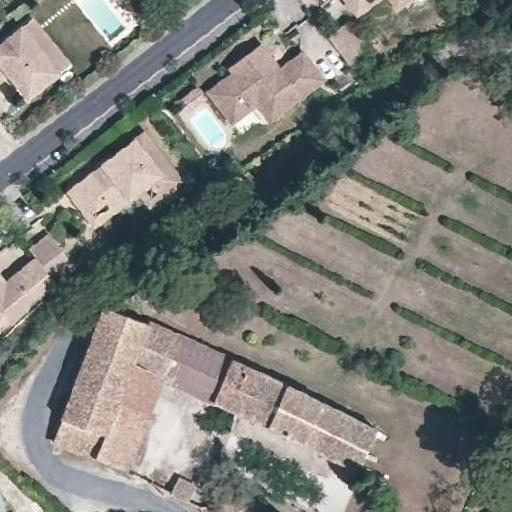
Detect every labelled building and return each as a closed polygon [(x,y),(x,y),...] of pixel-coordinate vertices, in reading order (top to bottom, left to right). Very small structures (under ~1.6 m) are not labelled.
[(384,0),(397,15),(416,0),(340,0),(356,20),(382,0),(384,0)] [(22,28),(59,73),(71,64),(33,19),(22,28)] [(325,43),(347,73),(368,56),(346,27),(325,43)] [(28,98),(59,73),(22,28),(0,45),(0,80),(8,74),(28,98)] [(280,116),(321,86),(302,60),(280,76),(261,51),(246,62),(232,72),(235,77),(210,95),(232,124),(255,105),(265,97),(280,116)] [(191,111),(205,100),(197,90),(183,101),(191,111)] [(280,116),(265,97),(255,105),(269,123),(280,116)] [(179,183),(145,137),(117,158),(121,163),(110,170),(104,168),(72,192),(88,215),(133,181),(140,189),(149,183),(159,197),(179,183)] [(121,163),(117,158),(112,162),(104,168),(110,170),(121,163)] [(94,223),(140,189),(133,181),(88,215),(94,223)] [(150,204),(159,197),(149,183),(140,189),(150,204)] [(48,238),(30,251),(35,259),(53,284),(72,270),(48,238)] [(3,285),(0,280),(0,276),(3,274),(0,270),(0,318),(4,315),(13,324),(14,325),(31,310),(30,310),(56,288),(53,284),(35,259),(20,271),(8,280),(3,285)] [(8,280),(3,274),(0,276),(0,280),(3,285),(8,280)] [(196,293),(190,308),(210,317),(216,302),(196,293)] [(373,430),(114,313),(103,309),(52,443),(123,470),(147,418),(118,404),(133,366),(163,379),(233,412),(355,470),(373,430)] [(13,324),(4,315),(0,318),(0,332),(1,334),(1,333),(13,324)] [(329,355),(325,364),(334,368),(338,359),(329,355)] [(147,418),(163,379),(133,366),(118,404),(147,418)] [(229,502),(232,511),(249,511),(249,510),(253,508),(244,488),(242,486),(237,485),(234,485),(227,487),(219,453),(198,455),(204,487),(212,486),(216,506),(229,502)] [(169,495),(187,503),(195,486),(177,478),(169,495)] [(232,511),(229,502),(216,506),(201,509),(202,511),(232,511)]
